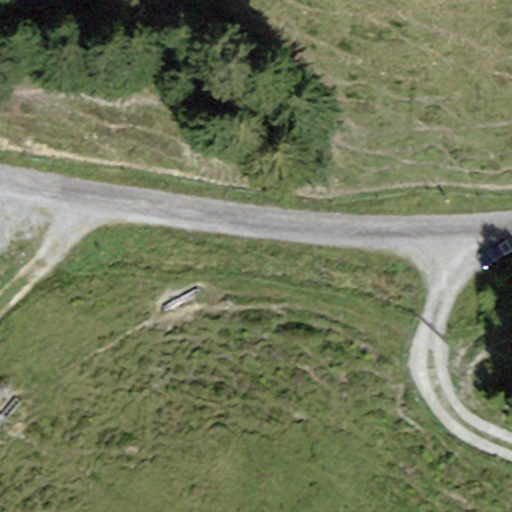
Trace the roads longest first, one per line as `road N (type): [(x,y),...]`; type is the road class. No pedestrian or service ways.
road 1 (track): [(90,197),(335,230),(465,235)]
road 2 (track): [(511,441),(448,402),(430,365),(465,235)]
road 3 (track): [(90,197),(0,300)]
